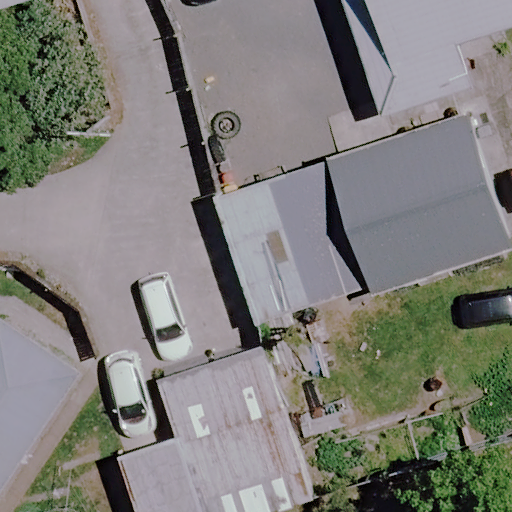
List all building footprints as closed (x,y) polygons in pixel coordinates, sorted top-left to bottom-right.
[(0,0),(0,12),(39,0),(0,0)] [(511,0),(342,0),(380,118),(470,90),(455,42),(511,24),(511,0)] [(396,136),(214,198),(257,325),(272,320),(282,350),(340,330),(332,308),(362,298),(357,284),(398,270),(405,290),(511,253),(511,228),(506,211),(511,209),(511,113),(401,151),(396,136)] [(0,493),(33,431),(77,347),(5,310),(0,319),(0,493)] [(287,511),(312,504),(261,350),(160,383),(180,443),(117,463),(132,511),(287,511)]
